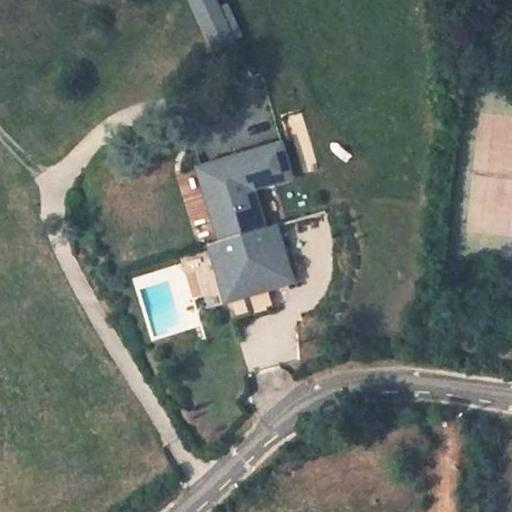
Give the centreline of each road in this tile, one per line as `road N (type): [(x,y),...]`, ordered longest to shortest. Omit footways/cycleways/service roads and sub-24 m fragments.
road 1 (track): [(210,487),(133,388),(45,219),(44,198),(76,139)]
road 2 (unclassified): [(511,397),(409,380),(328,388),(295,407),(180,511)]
